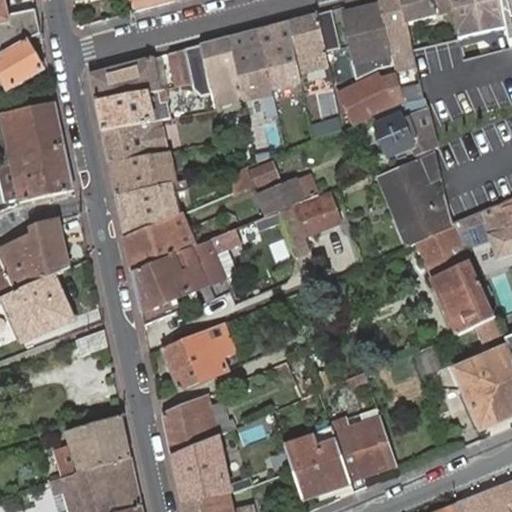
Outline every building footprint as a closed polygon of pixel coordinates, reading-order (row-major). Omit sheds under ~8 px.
[(0,0),(0,41),(3,56),(28,42),(42,34),(36,10),(8,16),(5,0),(0,0)] [(133,0),(137,12),(178,1),(177,0),(133,0)] [(401,0),(380,0),(382,4),(395,64),(396,66),(397,72),(408,70),(406,58),(415,56),(414,53),(408,23),(401,0)] [(451,0),(401,0),(408,23),(454,12),(451,0)] [(500,0),(451,0),(454,12),(460,41),(469,39),(475,30),(487,27),(497,32),(506,30),(500,0)] [(511,0),(502,0),(511,47),(511,46),(511,0)] [(395,64),(382,4),(346,13),(356,63),(353,63),(358,81),(380,71),(396,66),(395,64)] [(333,11),(319,15),(327,52),(341,49),(333,11)] [(319,15),(289,23),(299,71),(300,75),(330,67),(327,52),(319,15)] [(289,23),(260,31),(271,79),(273,87),(274,95),(303,86),(300,75),(299,71),(289,23)] [(475,30),(469,39),(497,32),(487,27),(475,30)] [(231,38),(243,95),(245,100),(267,95),(269,104),(276,103),(274,95),(273,87),(260,31),(231,38)] [(231,38),(202,46),(212,95),(215,107),(245,100),(243,95),(231,38)] [(3,56),(0,58),(0,81),(7,77),(13,89),(44,72),(28,42),(3,56)] [(202,46),(186,50),(194,85),(195,90),(202,98),(212,95),(202,46)] [(194,85),(186,50),(170,54),(178,88),(194,85)] [(97,103),(159,92),(153,59),(91,76),(97,103)] [(355,126),(406,103),(398,75),(383,80),(380,74),(339,94),(355,126)] [(422,86),(403,91),(406,103),(425,99),(422,86)] [(172,120),(166,90),(159,92),(97,103),(103,132),(161,122),(172,120)] [(410,144),(416,157),(436,150),(439,148),(425,99),(406,103),(407,111),(413,110),(416,116),(400,123),(400,120),(380,128),(390,152),(410,144)] [(11,160),(66,147),(56,103),(2,115),(11,160)] [(2,115),(0,116),(0,164),(0,165),(11,160),(2,115)] [(161,122),(103,132),(110,164),(163,155),(169,154),(161,122)] [(21,203),(75,191),(66,147),(11,160),(20,197),(21,203)] [(175,186),(169,154),(163,155),(110,164),(117,196),(170,187),(175,186)] [(385,176),(414,245),(418,243),(456,227),(455,225),(454,225),(446,196),(438,199),(432,184),(443,179),(437,154),(385,176)] [(0,165),(0,164),(0,175),(5,200),(20,197),(11,160),(0,165)] [(274,162),(252,170),(257,186),(279,177),(274,162)] [(247,169),(231,175),(234,193),(253,186),(247,169)] [(259,197),(267,218),(279,213),(294,207),(305,202),(319,196),(311,176),(297,182),(259,197)] [(117,196),(126,239),(172,219),(175,218),(171,195),(188,192),(187,184),(175,186),(170,187),(117,196)] [(331,197),(295,211),(306,238),(341,224),(331,197)] [(294,207),(279,213),(297,260),(312,254),(306,238),(295,211),(294,207)] [(471,219),(455,225),(456,227),(461,239),(468,236),(466,232),(485,224),(498,262),(511,256),(511,207),(483,218),(482,214),(471,219)] [(62,272),(70,269),(60,219),(40,223),(31,227),(33,234),(8,245),(6,246),(0,248),(0,258),(7,274),(16,293),(26,289),(28,287),(52,277),(62,272)] [(130,257),(134,274),(162,262),(186,252),(172,219),(126,239),(130,257)] [(456,227),(418,243),(460,335),(476,328),(496,319),(461,239),(456,227)] [(162,262),(134,274),(145,327),(183,312),(178,300),(191,294),(207,288),(212,285),(225,280),(212,251),(239,239),(236,231),(186,252),(162,262)] [(0,300),(16,293),(7,274),(0,276),(0,300)] [(71,319),(52,277),(28,287),(26,289),(16,293),(6,298),(24,340),(23,340),(24,342),(74,320),(73,319),(71,319)] [(496,319),(476,328),(485,347),(505,338),(497,321),(496,319)] [(277,327),(284,346),(296,341),(288,322),(277,327)] [(223,325),(210,330),(162,350),(180,392),(220,375),(228,372),(223,360),(236,354),(228,336),(223,325)] [(108,347),(105,331),(77,341),(82,357),(108,347)] [(483,430),(511,417),(511,354),(509,348),(457,371),(483,430)] [(317,378),(322,392),(335,386),(330,373),(317,378)] [(366,374),(350,380),(353,388),(369,381),(366,374)] [(304,399),(310,396),(304,382),(297,385),(304,399)] [(295,386),(301,400),(304,399),(297,385),(295,386)] [(173,456),(219,437),(236,429),(234,421),(230,423),(222,405),(213,409),(209,398),(164,417),(173,456)] [(378,410),(346,421),(349,431),(381,420),(378,410)] [(67,433),(80,475),(132,458),(123,417),(67,433)] [(331,427),(333,433),(347,473),(355,469),(363,478),(398,467),(381,420),(349,431),(346,421),(331,426),(331,427)] [(306,441),(286,449),(294,472),(303,501),(351,485),(347,473),(333,433),(306,441)] [(183,506),(231,496),(219,437),(173,456),(183,506)] [(80,475),(71,446),(57,450),(66,479),(80,475)] [(66,479),(54,482),(57,492),(67,489),(75,487),(82,511),(129,511),(143,508),(132,458),(80,475),(66,479)] [(511,511),(511,483),(458,505),(461,511),(511,511)] [(82,511),(75,487),(67,489),(74,511),(82,511)] [(250,511),(234,511),(231,496),(183,506),(184,511),(256,511),(250,511)]
